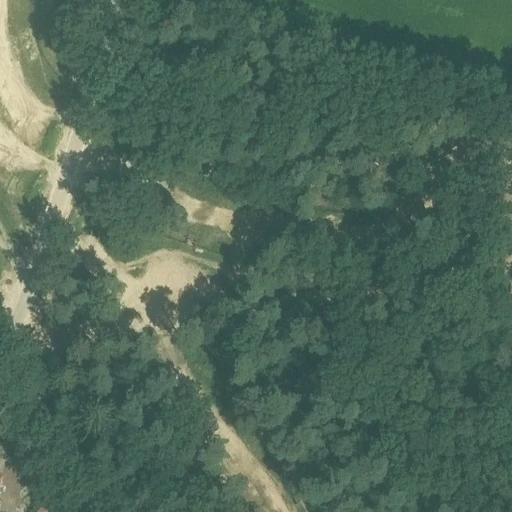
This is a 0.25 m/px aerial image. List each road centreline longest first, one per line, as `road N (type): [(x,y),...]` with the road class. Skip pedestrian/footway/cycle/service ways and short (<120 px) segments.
road 1 (unclassified): [(0,356),(19,348),(123,0)]
road 2 (track): [(511,258),(193,316)]
road 3 (track): [(19,348),(131,511)]
road 4 (track): [(193,316),(19,348)]
